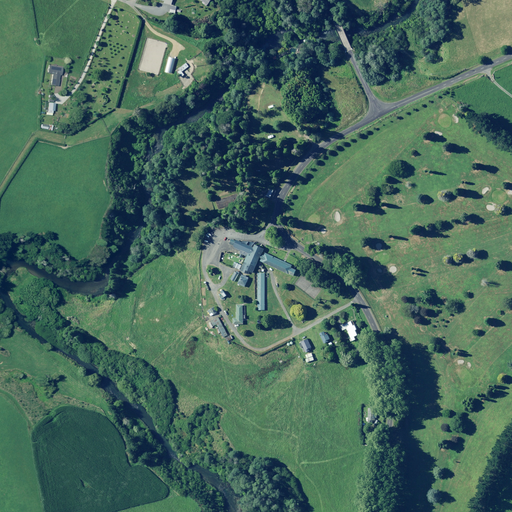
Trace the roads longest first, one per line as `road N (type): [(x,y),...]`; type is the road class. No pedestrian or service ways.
road 1 (unclassified): [(378,114),(304,159),(275,211),(289,242),(358,298),(380,343),(390,411),(377,511)]
road 2 (tertiary): [(378,114),(511,54)]
road 3 (tertiary): [(378,114),(325,0)]
